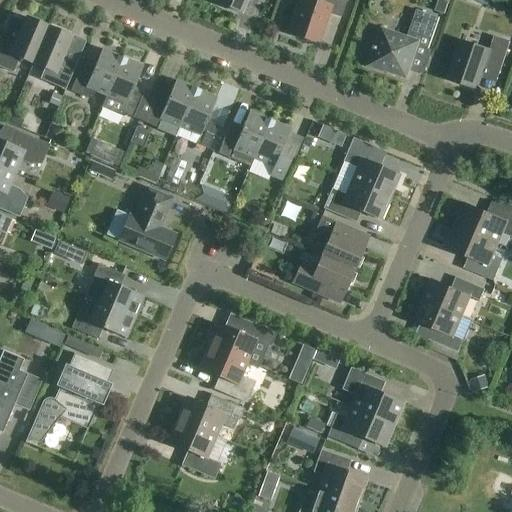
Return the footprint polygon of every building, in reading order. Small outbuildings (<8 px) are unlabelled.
[(216,0),(215,3),(240,14),(245,0),(216,0)] [(341,18),(346,0),(319,0),(319,3),(310,0),(299,0),(288,34),(316,44),(327,13),(341,18)] [(437,12),(446,16),(451,0),(438,0),(441,1),(437,12)] [(428,50),(436,28),(439,19),(416,11),(413,20),(407,39),(382,30),(374,52),(372,51),(367,67),(383,73),(384,71),(406,78),(417,46),(428,50)] [(32,65),(47,27),(25,18),(17,36),(3,30),(0,36),(0,68),(12,73),(18,59),(32,65)] [(47,27),(32,65),(43,69),(39,80),(60,89),(73,59),(62,55),(70,37),(47,27)] [(501,68),(509,43),(494,38),(489,51),(461,42),(448,80),(477,90),(486,63),(501,68)] [(105,96),(121,58),(101,50),(91,74),(79,69),(70,92),(87,99),(95,92),(105,96)] [(121,58),(105,96),(106,97),(101,109),(121,117),(123,114),(134,119),(143,96),(132,91),(142,67),(121,58)] [(149,98),(139,121),(143,123),(158,129),(157,130),(175,138),(179,128),(195,90),(175,81),(164,105),(153,100),(149,98)] [(195,90),(179,128),(180,128),(176,137),(207,150),(217,127),(205,122),(215,98),(195,90)] [(61,98),(52,94),(48,103),(57,107),(61,98)] [(253,159),(269,121),(248,112),(238,136),(227,131),(217,154),(229,159),(232,150),(253,159)] [(269,121),(253,159),(273,167),(269,176),(281,181),(290,158),(295,147),(284,142),(289,130),(269,121)] [(60,126),(52,132),(57,140),(65,134),(60,126)] [(0,167),(13,173),(18,161),(28,165),(40,164),(48,145),(16,132),(10,146),(0,142),(0,167)] [(331,144),(341,148),(346,136),(336,132),(331,144)] [(351,182),(389,198),(398,176),(379,168),(385,153),(352,139),(342,163),(357,169),(351,182)] [(106,164),(117,168),(122,157),(111,152),(106,164)] [(161,184),(168,186),(177,164),(169,161),(161,184)] [(115,172),(92,163),(88,171),(111,181),(115,172)] [(8,185),(13,173),(0,167),(0,210),(17,217),(26,198),(18,189),(8,185)] [(317,198),(320,183),(303,180),(300,194),(317,198)] [(379,220),(389,198),(351,182),(346,196),(331,189),(322,209),(355,223),(360,212),(379,220)] [(159,228),(172,199),(146,188),(133,217),(128,215),(117,241),(163,261),(174,235),(159,228)] [(58,195),(52,209),(63,214),(69,199),(58,195)] [(221,197),(216,208),(225,212),(230,200),(221,197)] [(456,226),(497,244),(502,233),(511,236),(511,211),(492,203),(487,214),(465,204),(456,226)] [(0,234),(1,233),(4,234),(10,219),(0,214),(0,234)] [(326,243),(320,256),(353,271),(368,238),(321,217),(313,237),(326,243)] [(273,225),(270,233),(282,239),(286,230),(273,225)] [(492,256),(497,244),(456,226),(446,249),(468,258),(464,269),(493,282),(503,260),(492,256)] [(60,242),(55,254),(80,265),(85,253),(60,242)] [(339,303),(353,271),(320,256),(315,269),(301,263),(292,283),(339,303)] [(97,302),(134,317),(142,297),(119,287),(124,276),(97,265),(89,285),(102,290),(97,302)] [(26,276),(20,290),(28,293),(34,279),(26,276)] [(425,299),(462,315),(470,297),(480,301),(485,290),(456,278),(452,289),(433,281),(425,299)] [(453,337),(462,315),(425,299),(415,321),(434,330),(430,340),(458,352),(463,341),(453,337)] [(125,338),(134,317),(97,302),(92,313),(79,308),(70,328),(96,339),(101,328),(125,338)] [(34,305),(30,315),(43,320),(47,310),(34,305)] [(218,325),(208,347),(246,363),(246,362),(259,367),(268,346),(270,347),(275,334),(242,320),(236,332),(218,325)] [(46,343),(59,348),(64,336),(52,330),(46,343)] [(64,344),(91,356),(94,348),(67,336),(64,344)] [(298,358),(310,363),(314,351),(302,346),(298,358)] [(240,376),(246,363),(208,347),(199,369),(218,377),(213,389),(246,403),(255,382),(240,376)] [(27,410),(40,380),(17,370),(22,359),(2,351),(0,354),(0,432),(1,433),(13,404),(27,410)] [(67,367),(51,405),(49,405),(48,404),(46,405),(44,405),(43,406),(42,407),(41,408),(40,410),(27,438),(38,443),(58,418),(86,430),(106,383),(87,375),(92,362),(73,354),(68,367),(67,367)] [(351,407),(393,425),(402,403),(380,393),(384,382),(350,368),(341,390),(356,396),(351,407)] [(177,420),(214,436),(224,414),(238,420),(243,409),(210,395),(206,406),(186,398),(177,420)] [(383,447),(393,425),(351,407),(346,419),(336,415),(327,436),(356,449),(361,438),(383,447)] [(310,418),(305,428),(319,434),(324,425),(310,418)] [(205,458),(214,436),(177,420),(167,442),(187,451),(180,465),(213,479),(220,464),(205,458)] [(287,441),(300,447),(305,434),(293,428),(287,441)] [(318,490),(356,503),(365,479),(345,472),(349,460),(320,450),(312,472),(323,476),(318,490)] [(353,511),(356,503),(318,490),(312,505),(302,502),(298,511),(353,511)]
